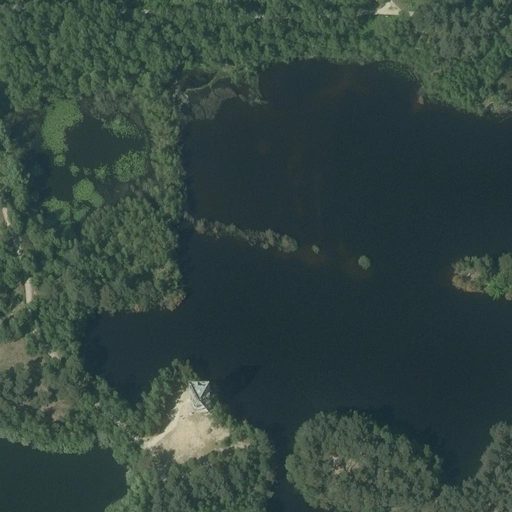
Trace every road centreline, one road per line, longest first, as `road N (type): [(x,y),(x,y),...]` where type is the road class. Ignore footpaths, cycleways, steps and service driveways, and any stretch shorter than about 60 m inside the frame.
road 1 (track): [(389,13),(0,11)]
road 2 (track): [(0,197),(28,278),(29,326),(145,451)]
road 3 (track): [(511,17),(389,13)]
